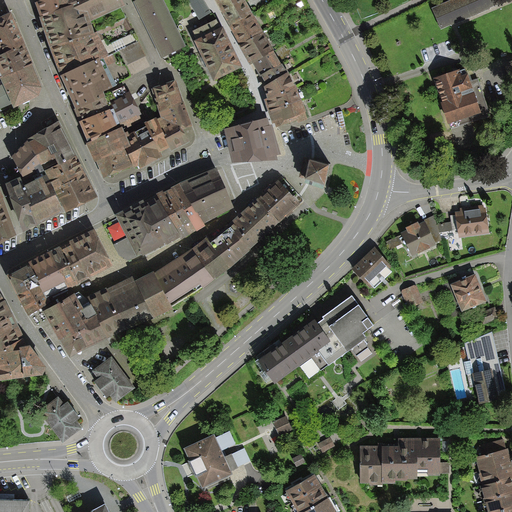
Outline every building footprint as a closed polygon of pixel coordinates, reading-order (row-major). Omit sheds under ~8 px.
[(67,5),(65,0),(37,0),(30,3),(36,17),(67,5)] [(117,6),(114,0),(65,0),(67,5),(74,23),(83,19),(117,6)] [(161,0),(136,0),(164,57),(184,47),(161,0)] [(209,13),(201,0),(188,0),(200,19),(209,13)] [(245,0),(215,0),(229,26),(253,13),(245,0)] [(495,0),(448,0),(430,8),(438,27),(497,3),(495,0)] [(67,5),(36,17),(46,46),(88,32),(83,19),(74,23),(67,5)] [(21,43),(5,13),(0,15),(0,50),(17,45),(21,43)] [(253,13),(229,26),(240,44),(263,31),(253,13)] [(222,29),(196,41),(214,79),(240,67),(222,29)] [(88,32),(46,46),(57,75),(99,57),(103,55),(92,31),(88,32)] [(274,51),(263,31),(240,44),(251,64),(254,63),(274,51)] [(36,86),(17,45),(0,50),(0,83),(9,106),(35,94),(36,86)] [(274,51),(254,63),(260,75),(282,63),(274,51)] [(99,57),(57,75),(71,108),(99,96),(97,92),(111,86),(99,57)] [(282,63),(260,75),(266,85),(287,72),(282,63)] [(297,88),(287,72),(266,85),(264,86),(268,98),(297,88)] [(447,72),(431,77),(445,122),(476,112),(464,74),(449,78),(447,72)] [(170,124),(180,128),(184,126),(168,82),(150,89),(164,127),(170,124)] [(0,109),(9,106),(0,83),(0,109)] [(268,98),(265,99),(268,111),(301,100),(297,88),(268,98)] [(99,96),(71,108),(76,121),(108,107),(106,104),(102,95),(99,96)] [(108,107),(116,126),(137,116),(128,95),(106,104),(108,107)] [(301,100),(268,111),(273,123),(275,122),(277,127),(297,120),(298,122),(308,119),(301,100)] [(108,107),(76,121),(85,140),(116,126),(108,107)] [(141,122),(143,127),(153,151),(164,146),(157,130),(154,123),(151,125),(149,119),(141,122)] [(266,120),(226,128),(233,160),(275,159),(275,154),(280,154),(266,120)] [(59,163),(76,155),(59,121),(42,129),(59,163)] [(164,127),(157,130),(164,146),(166,150),(185,139),(180,128),(170,124),(164,127)] [(116,126),(85,140),(93,159),(121,147),(125,145),(121,136),(116,126)] [(143,127),(121,136),(125,145),(121,147),(130,166),(134,163),(136,167),(156,156),(153,151),(143,127)] [(42,129),(28,138),(43,166),(45,171),(59,163),(42,129)] [(28,138),(13,156),(23,175),(43,166),(28,138)] [(121,147),(93,159),(102,178),(130,166),(121,147)] [(47,174),(54,189),(85,173),(76,155),(59,163),(45,171),(47,174)] [(329,165),(309,160),(304,179),(324,184),(329,165)] [(216,168),(188,179),(211,220),(233,207),(216,168)] [(54,189),(66,211),(97,196),(85,173),(54,189)] [(24,186),(39,224),(66,211),(54,189),(47,174),(24,186)] [(188,179),(179,183),(204,223),(211,220),(188,179)] [(21,180),(7,186),(23,232),(39,224),(24,186),(21,180)] [(276,182),(255,200),(274,222),(295,203),(276,182)] [(170,187),(196,230),(197,231),(205,226),(204,223),(179,183),(170,187)] [(170,187),(156,194),(181,237),(183,239),(196,230),(170,187)] [(181,237),(156,194),(116,215),(128,237),(114,244),(119,255),(129,260),(142,254),(143,256),(181,237)] [(0,240),(13,234),(12,230),(0,197),(0,240)] [(255,200),(224,225),(244,250),(274,222),(255,200)] [(482,208),(455,211),(458,236),(485,233),(482,208)] [(421,223),(400,234),(410,254),(432,243),(421,223)] [(224,225),(204,240),(225,268),(244,250),(224,225)] [(94,229),(70,241),(89,278),(113,265),(94,229)] [(204,240),(172,262),(192,292),(225,268),(204,240)] [(70,241),(59,247),(78,283),(89,278),(70,241)] [(59,247),(48,252),(67,289),(78,283),(59,247)] [(389,265),(372,248),(350,270),(368,287),(389,265)] [(48,252),(27,263),(37,283),(46,300),(67,289),(48,252)] [(172,262),(150,274),(165,307),(192,292),(172,262)] [(6,274),(16,294),(37,283),(27,263),(6,274)] [(148,271),(130,279),(146,316),(165,307),(150,274),(148,271)] [(471,275),(450,284),(460,310),(482,301),(471,275)] [(130,279),(103,290),(120,328),(146,316),(130,279)] [(37,283),(16,294),(27,314),(47,303),(46,300),(37,283)] [(416,286),(402,291),(409,309),(423,304),(416,286)] [(90,296),(93,302),(108,332),(120,328),(103,290),(90,296)] [(354,297),(317,324),(330,341),(318,350),(330,365),(366,339),(363,335),(375,326),(354,297)] [(45,312),(58,336),(82,323),(75,311),(69,299),(45,312)] [(0,331),(14,325),(0,300),(0,331)] [(93,302),(75,311),(82,323),(92,341),(108,332),(93,302)] [(317,324),(316,322),(260,362),(274,382),(318,350),(330,341),(317,324)] [(82,323),(58,336),(67,354),(92,341),(82,323)] [(0,355),(25,345),(14,325),(0,331),(0,355)] [(490,334),(461,340),(475,405),(504,399),(490,334)] [(38,364),(25,345),(0,355),(0,379),(39,372),(38,364)] [(107,358),(88,372),(111,402),(130,388),(107,358)] [(57,396),(35,409),(56,441),(77,427),(57,396)] [(286,417),(272,423),(278,436),(292,430),(286,417)] [(231,475),(213,436),(185,448),(203,488),(231,475)] [(395,447),(357,446),(357,482),(391,482),(391,478),(414,479),(414,475),(437,475),(437,439),(395,438),(395,447)] [(478,457),(472,459),(480,485),(476,486),(484,511),(511,511),(511,485),(510,477),(501,439),(475,447),(478,457)] [(305,511),(329,499),(315,474),(285,491),(297,511),(305,511)] [(335,511),(336,511),(329,499),(305,511),(335,511)] [(27,511),(28,502),(0,500),(0,511),(27,511)]
